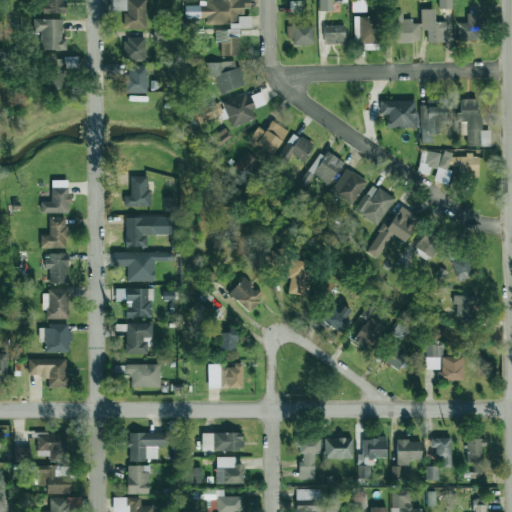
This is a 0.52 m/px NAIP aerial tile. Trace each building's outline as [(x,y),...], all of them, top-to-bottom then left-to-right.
[(65,13),(64,0),(45,0),(45,13),(65,13)] [(145,0),(113,0),(114,2),(118,2),(118,10),(124,10),(124,29),(146,29),(145,0)] [(184,6),(185,19),(206,18),(206,25),(228,24),(228,37),(237,36),(237,28),(250,28),(250,16),(243,16),(243,8),(250,7),(249,0),(220,0),(206,0),(206,5),(184,6)] [(365,0),(351,0),(352,12),(365,12),(365,0)] [(438,0),(439,9),(452,9),(451,0),(438,0)] [(434,9),(420,9),(420,30),(426,30),(426,42),(445,42),(445,22),(434,22),(434,9)] [(419,20),(403,21),(402,12),(391,13),(393,43),(420,42),(419,20)] [(457,23),(457,40),(480,41),(481,13),(467,13),(467,23),(457,23)] [(375,16),(355,17),(355,50),(376,50),(375,16)] [(66,50),(66,39),(62,39),(62,19),(33,19),(33,31),(40,31),(40,50),(66,50)] [(293,45),(313,44),(313,25),(286,26),(286,39),(292,39),(293,45)] [(323,26),(324,44),(345,44),(344,25),(323,26)] [(227,38),(226,30),(214,30),(215,43),(220,42),(221,56),(239,55),(238,37),(227,38)] [(145,61),(145,38),(124,37),(124,61),(145,61)] [(209,77),(215,76),(219,92),(243,87),(237,58),(206,65),(209,77)] [(65,59),(48,59),(47,92),(64,93),(65,59)] [(124,93),(147,93),(147,65),(128,65),(128,74),(124,74),(124,93)] [(222,102),(231,127),(254,118),(251,109),(264,104),(260,92),(246,97),(245,93),(222,102)] [(420,105),(419,142),(431,142),(431,134),(439,134),(439,121),(447,121),(447,98),(426,98),(426,105),(420,105)] [(465,122),(466,146),(480,146),(479,98),(459,99),(460,113),(455,113),(455,122),(465,122)] [(416,101),(380,100),(379,114),(387,114),(387,127),(415,128),(416,101)] [(192,111),(197,126),(225,116),(219,101),(192,111)] [(264,131),(257,126),(248,140),(271,156),(287,131),(271,120),(264,131)] [(291,155),(302,162),(313,145),(293,132),(279,155),(287,161),(291,155)] [(309,172),(327,185),(343,162),(324,150),(309,172)] [(233,165),(245,176),(258,162),(247,151),(233,165)] [(477,175),(478,154),(425,153),(425,167),(435,167),(434,182),(448,183),(449,166),(458,166),(458,175),(477,175)] [(351,203),(365,181),(345,168),(331,190),(351,203)] [(148,176),(130,176),(130,195),(124,195),(124,206),(149,206),(148,176)] [(69,212),(68,180),(50,180),(51,202),(40,202),(41,213),(69,212)] [(378,225),(393,197),(370,184),(354,213),(378,225)] [(391,235),(404,242),(419,218),(400,206),(388,224),(384,221),(365,251),(376,258),(391,235)] [(40,248),(66,248),(66,217),(49,217),(48,235),(40,235),(40,248)] [(125,217),(125,247),(146,247),(146,235),(171,234),(171,217),(125,217)] [(428,257),(435,249),(422,238),(415,245),(428,257)] [(171,252),(113,252),(113,266),(126,266),(127,281),(154,281),(154,261),(171,261),(171,252)] [(49,283),(66,283),(67,253),(46,253),(46,269),(49,269),(49,283)] [(450,261),(459,281),(475,274),(467,254),(450,261)] [(285,293),(306,296),(312,260),(291,256),(285,293)] [(248,312),(263,295),(244,277),(228,293),(248,312)] [(152,288),(126,288),(126,317),(152,317),(152,288)] [(45,318),(67,319),(68,290),(42,290),(42,310),(46,310),(45,318)] [(475,296),(453,295),(453,304),(456,304),(455,316),(474,317),(475,296)] [(338,312),(330,307),(320,322),(339,334),(353,312),(342,305),(338,312)] [(367,350),(382,325),(368,316),(353,341),(367,350)] [(124,323),(125,354),(147,354),(147,339),(152,339),(152,322),(124,323)] [(70,324),(47,323),(47,330),(40,330),(40,343),(45,343),(44,352),(69,353),(70,324)] [(220,350),(236,350),(236,327),(229,327),(229,332),(220,332),(220,350)] [(391,343),(380,359),(397,370),(408,354),(391,343)] [(462,380),(462,357),(442,357),(442,344),(425,345),(425,369),(438,369),(438,380),(462,380)] [(28,375),(40,374),(40,380),(47,380),(47,387),(67,387),(66,358),(28,359),(28,375)] [(242,363),(233,363),(233,365),(207,366),(207,388),(242,388),(242,363)] [(159,364),(114,365),(115,374),(130,374),(130,387),(160,386),(159,364)] [(127,460),(157,460),(157,446),(165,446),(165,432),(127,433),(127,460)] [(242,450),(242,432),(201,433),(201,451),(242,450)] [(37,456),(50,456),(49,461),(65,462),(66,434),(37,433),(37,456)] [(351,437),(323,438),(323,459),(351,459),(351,437)] [(450,467),(451,438),(430,437),(430,448),(436,448),(436,467),(450,467)] [(313,480),(314,453),(319,453),(320,439),(300,438),(300,462),(299,462),(298,479),(313,480)] [(467,438),(466,462),(482,462),(483,439),(467,438)] [(421,440),(396,440),(395,465),(409,465),(409,459),(420,460),(421,440)] [(234,457),(215,457),(215,484),(243,483),(242,463),(234,463),(234,457)] [(69,493),(69,476),(54,476),(54,465),(36,465),(37,485),(46,485),(46,494),(69,493)] [(400,465),(390,465),(390,477),(400,477),(400,465)] [(149,466),(127,466),(126,494),(148,494),(149,466)] [(437,466),(425,467),(425,480),(437,479),(437,466)] [(201,483),(201,468),(188,468),(188,483),(201,483)] [(223,498),(223,490),(202,489),(202,498),(223,498)] [(390,490),(390,511),(418,511),(419,508),(410,508),(410,490),(390,490)] [(435,491),(426,491),(426,506),(435,506),(435,491)] [(242,511),(242,497),(216,496),(215,511),(242,511)] [(50,511),(35,511),(67,511),(67,497),(49,498),(50,511)] [(128,511),(156,511),(156,505),(140,506),(140,497),(113,498),(113,510),(128,509),(128,511)] [(485,511),(485,500),(473,500),(472,511),(485,511)]
